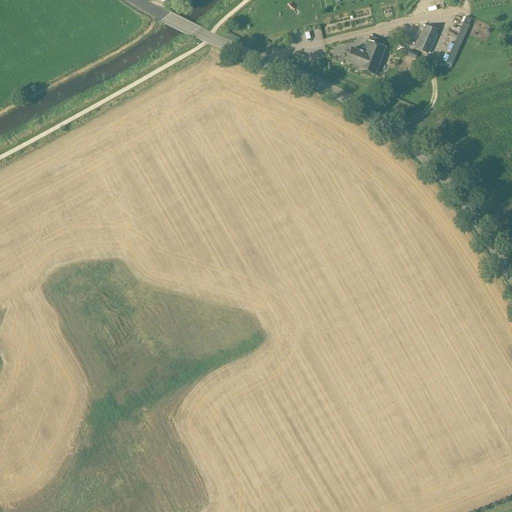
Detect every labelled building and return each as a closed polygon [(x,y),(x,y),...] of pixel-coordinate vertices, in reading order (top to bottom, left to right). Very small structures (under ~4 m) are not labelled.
[(458,35),(464,37),(469,25),(464,23),(458,35)] [(439,32),(425,26),(414,49),(428,55),(439,32)] [(364,53),(358,68),(361,69),(360,70),(375,75),(386,48),(382,47),(384,42),(370,36),(364,53)] [(446,62),(452,65),(459,48),(454,45),(446,62)] [(358,68),(364,53),(352,49),(346,63),(358,68)]
